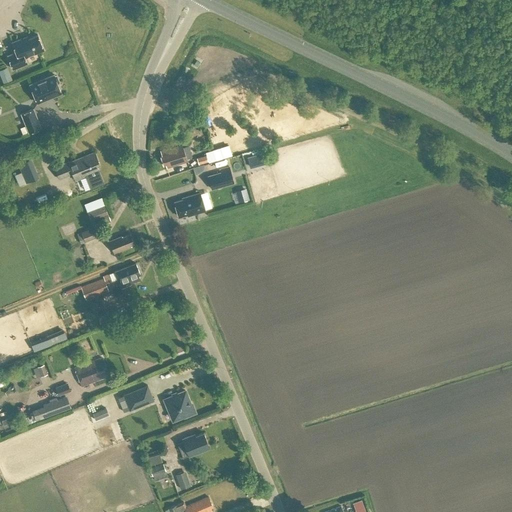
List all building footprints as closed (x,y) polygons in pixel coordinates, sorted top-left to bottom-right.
[(43,50),(37,34),(27,38),(26,36),(11,42),(15,52),(7,55),(13,69),(27,63),(24,57),(43,50)] [(3,82),(12,79),(9,73),(1,76),(3,82)] [(55,76),(53,76),(52,74),(28,84),(36,103),(60,93),(56,83),(58,81),(55,76)] [(7,85),(9,89),(20,85),(18,80),(7,85)] [(21,113),(28,132),(41,127),(33,108),(21,113)] [(200,123),(204,118),(198,113),(194,119),(200,123)] [(165,168),(187,161),(181,145),(168,149),(168,148),(159,151),(160,156),(158,157),(161,165),(164,164),(165,168)] [(220,157),(217,149),(205,153),(206,155),(197,158),(199,164),(208,161),(220,157)] [(96,165),(98,164),(99,164),(94,151),(69,162),(68,161),(67,162),(54,167),(59,179),(72,173),(75,180),(85,175),(91,188),(104,183),(96,165)] [(266,152),(247,157),(250,167),(268,162),(266,152)] [(38,177),(31,159),(18,164),(26,182),(38,177)] [(202,166),(191,169),(193,175),(204,172),(202,166)] [(212,189),(234,182),(229,166),(220,169),(221,172),(208,176),(212,189)] [(181,199),(173,201),(177,216),(185,213),(186,215),(203,210),(198,192),(180,198),(181,199)] [(89,221),(106,214),(103,204),(85,211),(89,221)] [(81,243),(97,237),(93,228),(77,234),(81,243)] [(128,243),(131,242),(127,232),(120,235),(119,234),(106,239),(111,251),(129,244),(128,243)] [(136,273),(139,271),(135,262),(114,270),(120,287),(129,283),(129,282),(138,278),(136,273)] [(106,286),(113,283),(108,273),(102,275),(103,277),(79,286),(84,299),(107,290),(106,286)] [(99,324),(105,321),(102,315),(96,318),(99,324)] [(50,336),(53,343),(69,336),(66,329),(50,336)] [(80,385),(108,375),(101,357),(73,368),(80,385)] [(41,376),(47,373),(43,364),(37,366),(41,376)] [(58,395),(71,390),(67,382),(55,387),(58,395)] [(147,384),(122,394),(129,409),(129,410),(154,400),(147,384)] [(184,389),(163,398),(172,419),(183,415),(183,416),(195,411),(191,402),(190,402),(184,389)] [(36,420),(71,407),(66,395),(57,399),(56,397),(49,399),(50,401),(44,404),(44,405),(32,410),(36,420)] [(105,407),(92,412),(95,420),(108,414),(105,407)] [(204,441),(206,440),(203,432),(190,437),(189,435),(181,438),(183,442),(177,444),(183,458),(189,455),(206,447),(204,441)] [(149,464),(161,460),(159,453),(147,457),(149,464)] [(165,470),(166,469),(163,462),(149,468),(152,475),(153,475),(165,470)] [(167,475),(165,470),(153,475),(154,480),(167,475)] [(190,486),(185,471),(176,475),(181,489),(190,486)] [(208,511),(211,511),(209,507),(211,506),(207,496),(184,505),(183,502),(169,509),(166,511),(208,511)] [(361,499),(353,502),(356,510),(364,507),(361,499)]
